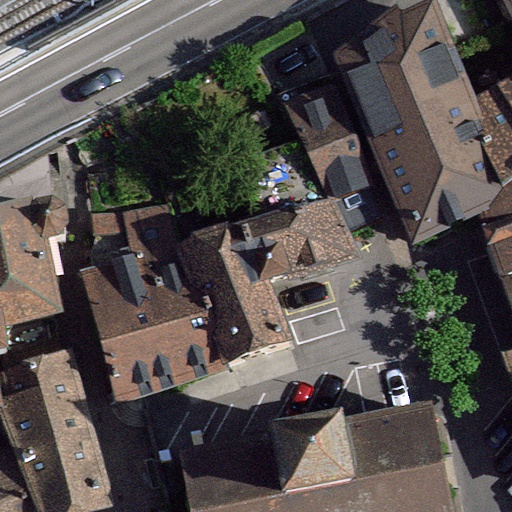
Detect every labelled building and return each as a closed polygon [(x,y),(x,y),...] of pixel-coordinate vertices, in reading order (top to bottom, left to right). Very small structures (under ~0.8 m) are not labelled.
[(511,98),(480,115),(438,15),(409,19),(352,63),(429,242),(459,231),(493,218),(508,268),(511,280),(511,98)] [(307,61),(288,71),(312,119),(300,123),(312,153),(256,175),(282,242),(193,274),(175,222),(143,229),(102,224),(105,280),(87,289),(113,377),(122,408),(293,349),(275,302),(322,288),(369,274),(356,251),(392,233),(343,105),(330,110),(307,61)] [(0,223),(0,351),(65,336),(59,299),(53,256),(69,240),(58,207),(0,223)] [(96,433),(68,351),(21,369),(0,414),(0,415),(18,456),(0,466),(0,511),(82,511),(98,504),(102,452),(96,433)] [(457,511),(435,414),(189,464),(198,511),(457,511)]
